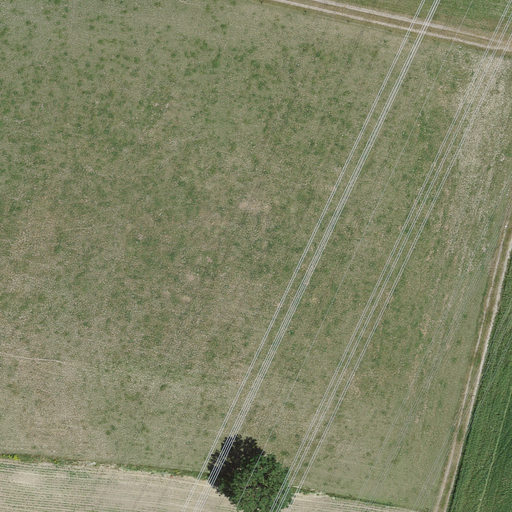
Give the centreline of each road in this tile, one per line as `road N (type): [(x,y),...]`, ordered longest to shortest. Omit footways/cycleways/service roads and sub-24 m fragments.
road 1 (track): [(511,235),(442,511)]
road 2 (track): [(274,0),(511,48)]
